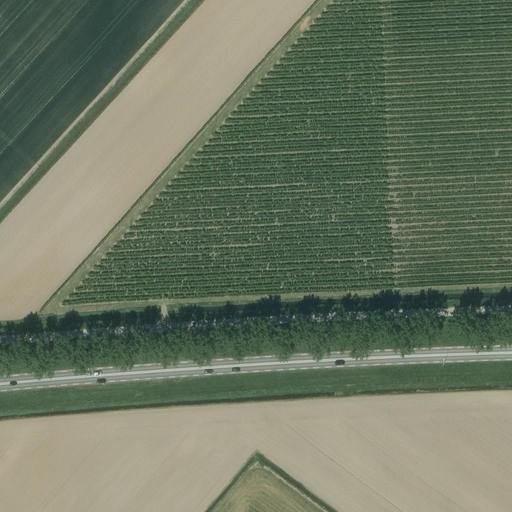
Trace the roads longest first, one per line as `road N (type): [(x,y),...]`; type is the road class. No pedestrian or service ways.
road 1 (unclassified): [(0,346),(511,311)]
road 2 (primary): [(511,353),(0,384)]
